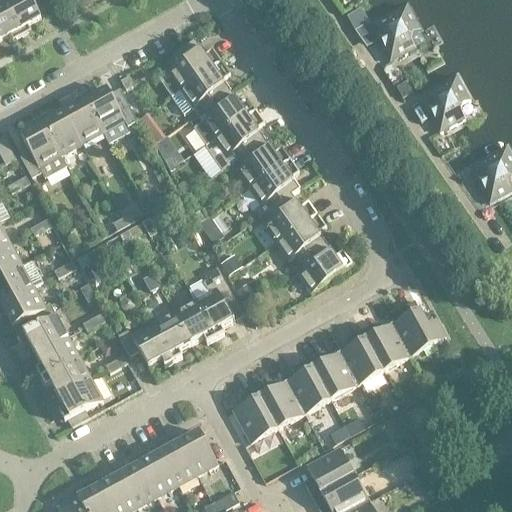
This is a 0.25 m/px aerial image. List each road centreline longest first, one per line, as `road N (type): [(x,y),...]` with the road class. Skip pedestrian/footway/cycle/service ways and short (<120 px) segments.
road 1 (residential): [(29,480),(56,455),(368,291),(378,274),(371,233),(219,4)]
road 2 (unclassified): [(322,0),(500,249)]
road 3 (residential): [(0,113),(208,0)]
